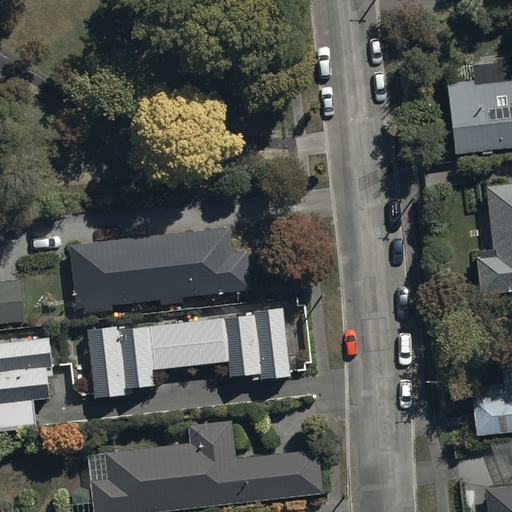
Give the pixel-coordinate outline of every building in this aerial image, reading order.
[(445,84),(452,154),(511,148),(511,60),(469,65),(471,82),(445,84)] [(511,185),(485,188),(492,259),(476,260),(479,295),(511,292),(511,185)] [(230,229),(69,246),(75,308),(82,307),(83,314),(113,311),(112,304),(161,299),(162,305),(183,303),(182,298),(251,291),(247,251),(232,253),(230,229)] [(23,281),(0,282),(0,322),(26,320),(23,281)] [(230,383),(291,377),(284,310),(89,331),(96,397),(155,391),(153,371),(228,363),(230,383)] [(0,432),(36,428),(33,400),(49,398),(45,368),(52,367),(49,339),(0,344),(0,432)] [(511,382),(471,387),(478,437),(511,432),(511,382)] [(188,444),(88,455),(93,511),(166,511),(323,495),(318,452),(236,460),(232,420),(186,425),(188,444)] [(511,511),(511,486),(486,489),(488,511),(511,511)]
